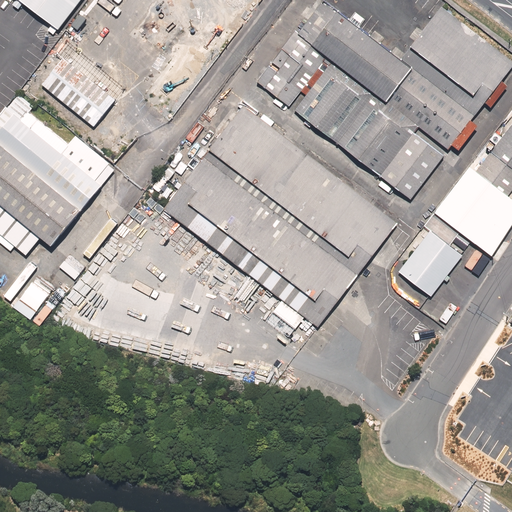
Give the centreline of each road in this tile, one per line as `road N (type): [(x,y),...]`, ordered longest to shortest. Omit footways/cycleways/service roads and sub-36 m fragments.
road 1 (unknown): [(137,0),(129,85),(139,117),(164,142),(55,263),(32,274),(0,265)]
road 2 (unclassified): [(511,272),(403,439)]
